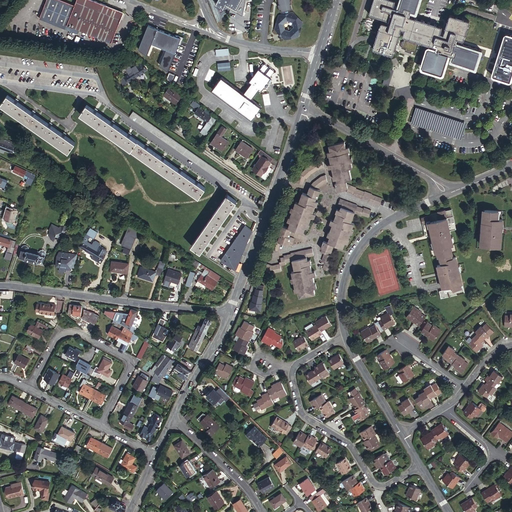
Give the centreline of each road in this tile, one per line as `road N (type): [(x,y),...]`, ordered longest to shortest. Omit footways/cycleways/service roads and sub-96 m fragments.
road 1 (unclassified): [(0,285),(229,312)]
road 2 (residential): [(29,388),(66,332),(126,357),(130,371),(99,426)]
road 3 (residential): [(445,194),(303,106)]
road 4 (unknown): [(299,119),(250,126),(196,88),(203,64),(218,57)]
road 5 (residential): [(376,488),(346,445),(299,415),(290,370)]
road 6 (unclassified): [(387,219),(368,232),(343,273),(344,337)]
road 7 (residential): [(172,418),(245,484),(261,511)]
road 8 (residential): [(172,418),(229,312)]
